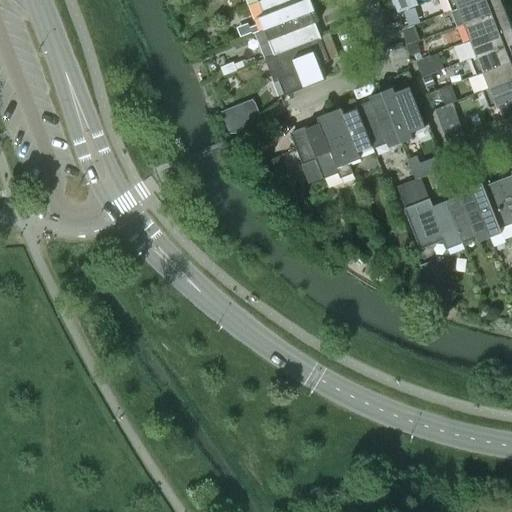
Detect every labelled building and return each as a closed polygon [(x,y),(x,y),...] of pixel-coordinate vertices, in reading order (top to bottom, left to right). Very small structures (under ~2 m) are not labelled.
[(260,20),(262,24),(251,28),(253,34),(264,30),(265,31),(315,11),(310,0),(308,0),(305,1),(304,0),(265,0),(259,3),(265,18),(260,20)] [(446,0),(451,12),(482,0),(446,0)] [(482,0),(451,12),(457,29),(504,10),(500,0),(482,0)] [(457,29),(464,45),(511,26),(504,10),(457,29)] [(319,22),(315,11),(265,31),(269,43),(274,41),(280,55),(319,39),(314,25),(319,22)] [(464,45),(469,60),(511,43),(511,29),(511,26),(464,45)] [(285,96),(326,80),(320,65),(338,58),(329,35),(319,39),(280,55),(270,58),(285,96)] [(511,43),(469,60),(476,77),(511,62),(511,43)] [(511,62),(476,77),(482,93),(511,81),(511,62)] [(511,81),(482,93),(488,110),(496,107),(502,123),(511,118),(511,81)] [(392,89),(382,93),(401,144),(413,139),(411,134),(425,129),(409,89),(395,95),(392,89)] [(371,104),(357,109),(373,149),(388,143),(390,148),(401,144),(382,93),(369,98),(371,104)] [(359,155),(373,149),(357,109),(343,115),(341,110),(329,115),(348,164),(350,163),(361,159),(359,155)] [(304,163),(316,158),(324,179),(339,173),(341,179),(354,173),(350,163),(348,164),(329,115),(317,119),(319,125),(293,135),(304,163)] [(414,169),(417,176),(431,171),(428,163),(414,169)] [(511,170),(510,171),(511,176),(497,182),(511,218),(511,170)] [(397,187),(401,198),(424,190),(419,178),(397,187)] [(511,218),(497,182),(484,188),(482,183),(470,187),(490,238),(502,233),(505,239),(511,236),(511,218)] [(478,243),(490,238),(470,187),(458,192),(460,197),(446,203),(461,243),(476,237),(478,243)] [(401,198),(421,248),(442,239),(446,249),(461,243),(446,203),(431,208),(424,190),(401,198)] [(434,274),(425,278),(429,289),(438,285),(434,274)]
